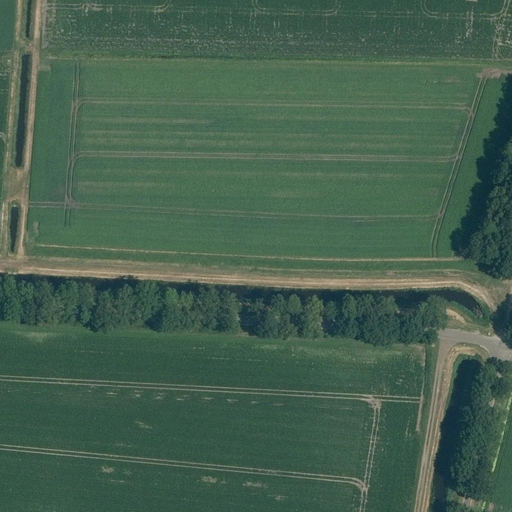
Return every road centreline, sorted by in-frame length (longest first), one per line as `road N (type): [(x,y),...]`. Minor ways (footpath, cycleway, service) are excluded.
road 1 (unclassified): [(503,346),(447,334),(0,309)]
road 2 (unclassified): [(465,511),(503,346)]
